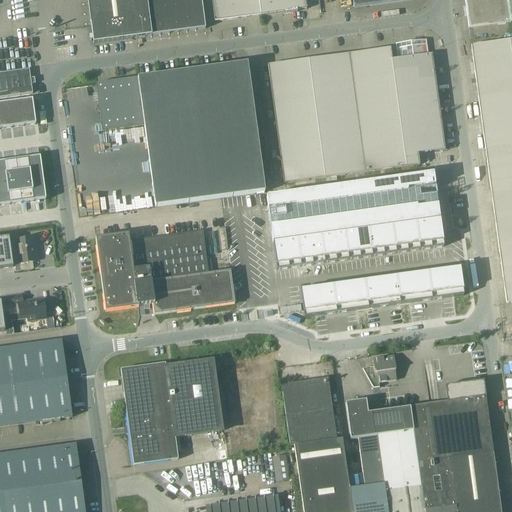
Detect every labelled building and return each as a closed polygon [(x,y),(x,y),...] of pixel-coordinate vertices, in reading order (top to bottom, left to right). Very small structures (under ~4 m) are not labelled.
[(87,0),(92,34),(89,35),(90,39),(92,39),(93,44),(205,29),(201,0),(87,0)] [(258,0),(211,0),(215,22),(260,15),(261,15),(258,0)] [(258,0),(261,15),(287,12),(290,11),(306,9),(307,9),(305,0),(258,0)] [(352,0),(354,8),(411,0),(352,0)] [(511,0),(465,0),(469,28),(511,22),(511,0)] [(391,49),(309,60),(325,178),(345,176),(349,175),(354,174),(419,166),(418,154),(440,151),(445,150),(432,55),(427,56),(425,40),(396,44),(398,59),(392,60),(391,49)] [(511,40),(471,46),(506,304),(511,302),(511,40)] [(309,60),(269,66),(282,163),(284,184),(306,181),(314,180),(325,178),(309,60)] [(247,64),(96,85),(102,132),(144,127),(155,207),(264,192),(247,64)] [(0,98),(33,94),(29,70),(0,74),(0,98)] [(0,103),(0,129),(36,124),(32,99),(0,103)] [(0,162),(0,205),(46,199),(40,157),(0,162)] [(433,174),(266,198),(268,209),(296,205),(296,207),(407,192),(407,190),(435,186),(433,174)] [(416,207),(270,227),(273,243),(439,220),(437,206),(417,209),(416,207)] [(440,220),(273,244),(276,270),(444,247),(440,220)] [(236,243),(237,225),(224,224),(223,242),(236,243)] [(209,274),(207,261),(206,255),(203,231),(148,239),(134,241),(133,234),(106,237),(95,239),(106,312),(139,308),(144,307),(144,310),(150,310),(150,307),(152,306),(153,315),(234,304),(235,304),(230,271),(223,272),(211,274),(209,274)] [(0,268),(13,267),(9,237),(0,238),(0,268)] [(36,262),(33,238),(16,240),(18,256),(13,257),(15,272),(33,270),(32,262),(36,262)] [(453,270),(300,291),(301,298),(304,318),(463,296),(460,269),(453,270)] [(21,296),(1,299),(3,313),(9,313),(9,316),(19,315),(19,321),(27,320),(27,322),(46,320),(43,300),(22,302),(21,296)] [(0,427),(73,418),(63,342),(0,350),(0,427)] [(395,371),(393,357),(373,360),(374,371),(375,374),(377,373),(378,383),(396,381),(395,371)] [(165,364),(121,370),(134,465),(178,460),(175,440),(222,434),(212,362),(166,368),(165,364)] [(375,374),(374,371),(364,372),(373,389),(379,388),(378,383),(377,373),(375,374)] [(328,379),(281,385),(290,446),(293,446),(302,511),(352,511),(349,490),(342,442),(342,440),(337,441),(328,379)] [(448,402),(410,407),(414,431),(418,464),(450,459),(493,454),(484,385),(446,390),(448,402)] [(366,400),(346,403),(350,440),(374,436),(371,413),(368,413),(366,400)] [(410,407),(371,413),(374,436),(378,436),(378,437),(385,485),(384,485),(386,492),(421,487),(418,464),(414,431),(410,407)] [(378,437),(358,440),(364,488),(384,485),(385,485),(378,437)] [(0,511),(85,511),(76,446),(0,456),(0,511)] [(500,511),(493,454),(450,459),(457,511),(500,511)] [(276,483),(289,481),(288,476),(293,475),(290,455),(285,456),(272,458),(276,483)] [(457,511),(450,459),(418,464),(421,487),(424,511),(457,511)] [(364,488),(349,490),(352,511),(388,511),(386,492),(384,485),(364,488)] [(424,511),(421,487),(386,492),(388,511),(424,511)] [(206,511),(279,511),(277,497),(206,507),(206,511)]
